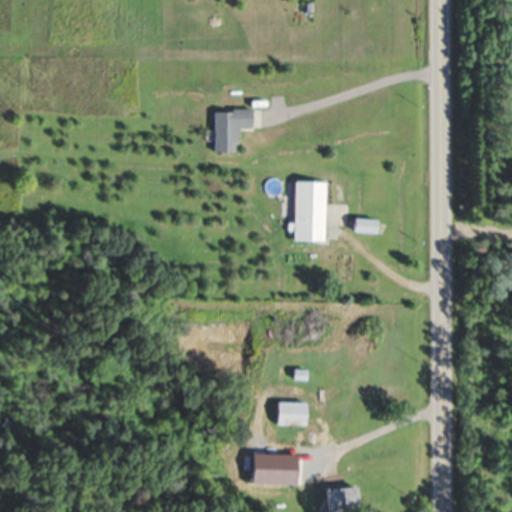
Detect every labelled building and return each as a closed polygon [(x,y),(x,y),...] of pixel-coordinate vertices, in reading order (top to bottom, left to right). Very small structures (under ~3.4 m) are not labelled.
[(214,110),(214,152),(236,152),(236,128),(251,128),(251,110),(214,110)] [(292,181),(292,241),(323,241),(323,181),(292,181)] [(374,220),(353,221),(353,232),(375,231),(374,220)] [(335,254),(335,283),(354,283),(354,254),(335,254)] [(304,401),(276,401),(276,425),(304,425),(304,401)] [(326,511),(357,511),(357,488),(326,488),(326,511)]
